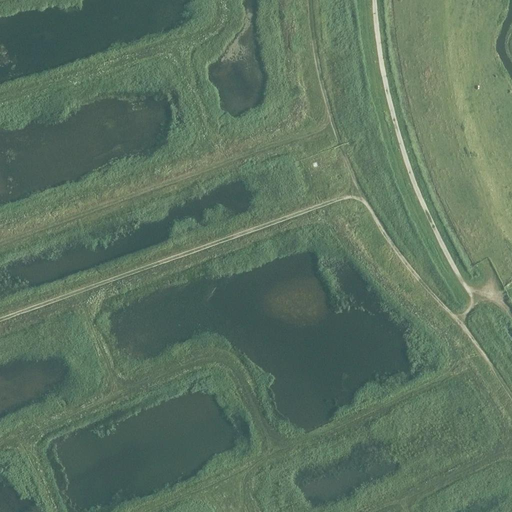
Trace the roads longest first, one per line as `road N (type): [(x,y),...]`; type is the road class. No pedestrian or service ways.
road 1 (track): [(359,191),(0,320)]
road 2 (track): [(0,245),(332,125),(340,146)]
road 3 (track): [(151,511),(487,359)]
road 4 (track): [(456,322),(486,297),(460,279),(417,197),(386,83),(375,0)]
road 5 (track): [(456,322),(385,233),(340,146)]
road 6 (track): [(332,125),(309,0)]
